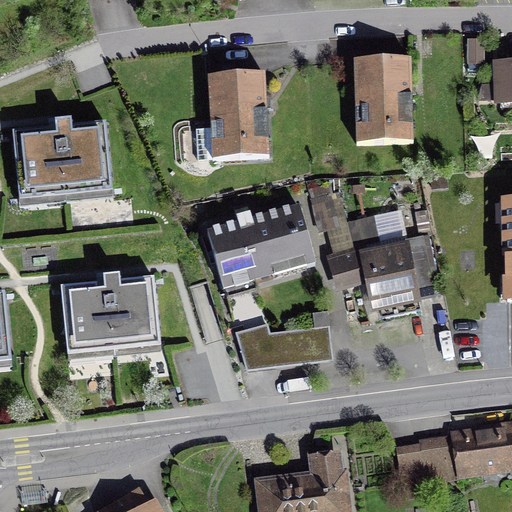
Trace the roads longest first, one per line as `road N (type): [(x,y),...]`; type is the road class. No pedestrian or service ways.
road 1 (tertiary): [(511,390),(0,458)]
road 2 (residential): [(511,19),(342,22),(104,46)]
